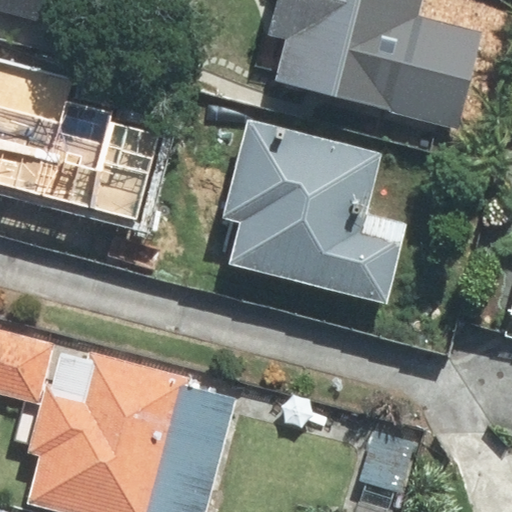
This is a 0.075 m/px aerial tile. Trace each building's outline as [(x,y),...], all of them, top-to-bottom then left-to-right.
[(0,0),(0,13),(75,31),(82,0),(0,0)] [(417,0),(273,0),(265,33),(284,38),(272,81),(429,121),(447,54),(406,43),(417,0)] [(381,154),(246,119),(220,218),(235,222),(224,262),(383,304),(399,245),(359,234),(381,154)] [(54,341),(0,327),(0,393),(38,403),(54,341)] [(60,352),(51,385),(45,383),(27,452),(36,454),(23,504),(53,511),(204,511),(234,397),(192,386),(194,379),(88,352),(86,359),(60,352)]
